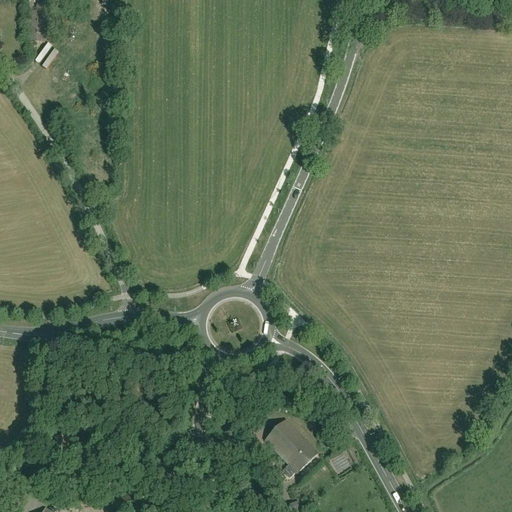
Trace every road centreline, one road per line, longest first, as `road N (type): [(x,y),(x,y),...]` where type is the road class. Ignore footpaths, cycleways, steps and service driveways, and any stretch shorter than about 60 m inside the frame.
road 1 (tertiary): [(250,298),(347,69),(363,0)]
road 2 (unclassified): [(130,317),(70,172),(0,65)]
road 3 (secondary): [(406,511),(335,386),(267,337)]
road 4 (tertiary): [(212,511),(198,431),(219,358)]
road 5 (secondary): [(0,332),(49,336),(130,317)]
